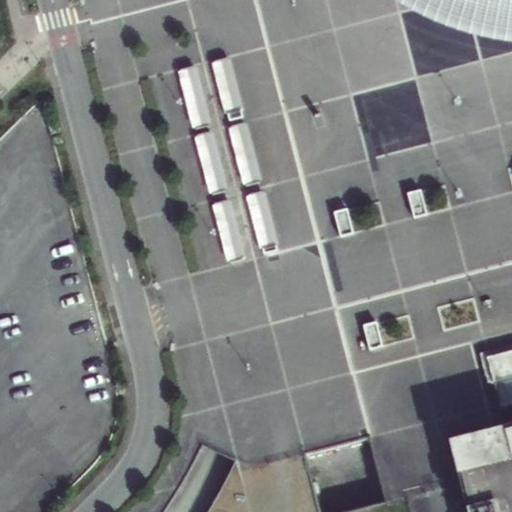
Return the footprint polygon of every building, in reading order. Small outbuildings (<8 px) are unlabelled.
[(511,0),(424,0),(452,15),(484,24),(511,28),(511,0)] [(231,59),(212,63),(226,115),(244,111),(231,59)] [(197,67),(178,72),(193,130),(212,125),(197,67)] [(248,124),(229,129),(244,187),(263,181),(248,124)] [(214,133),(196,138),(210,195),(229,190),(214,133)] [(421,191),(408,195),(414,219),(427,215),(421,191)] [(265,192),(247,197),(261,251),(279,246),(265,192)] [(231,201),(213,205),(228,263),(246,258),(231,201)] [(347,210),(335,214),(341,238),(354,235),(347,210)] [(377,323),(364,327),(370,351),(383,348),(377,323)] [(511,351),(487,358),(492,376),(501,410),(511,406),(511,351)] [(511,511),(511,429),(507,431),(453,446),(469,511),(511,511)]
